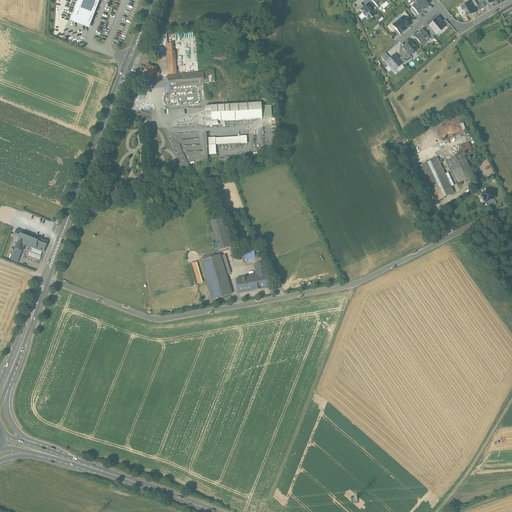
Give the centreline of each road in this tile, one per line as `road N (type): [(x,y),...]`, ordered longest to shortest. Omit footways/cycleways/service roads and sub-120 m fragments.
road 1 (residential): [(511,205),(356,284),(165,319),(45,278)]
road 2 (secondary): [(45,278),(154,0)]
road 3 (track): [(269,499),(349,285)]
road 4 (primary): [(88,468),(11,422),(6,403),(19,345)]
road 5 (track): [(436,511),(511,399)]
road 6 (primary): [(212,511),(88,468)]
